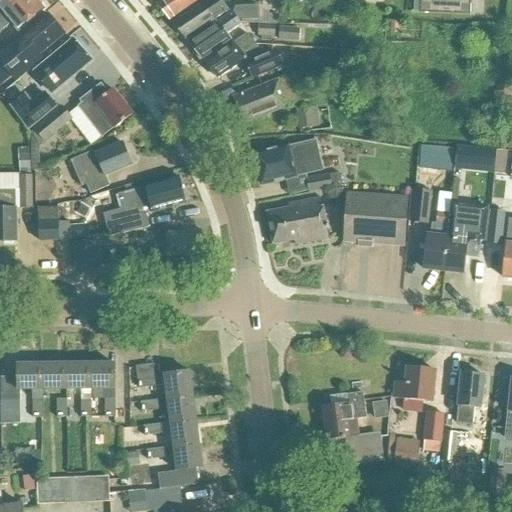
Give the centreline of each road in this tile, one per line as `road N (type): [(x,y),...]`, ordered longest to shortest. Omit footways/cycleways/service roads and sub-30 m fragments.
road 1 (tertiary): [(251,307),(226,176),(199,125),(98,0)]
road 2 (residential): [(511,335),(251,307)]
road 3 (residential): [(251,307),(0,308)]
road 4 (tertiary): [(273,511),(251,307)]
